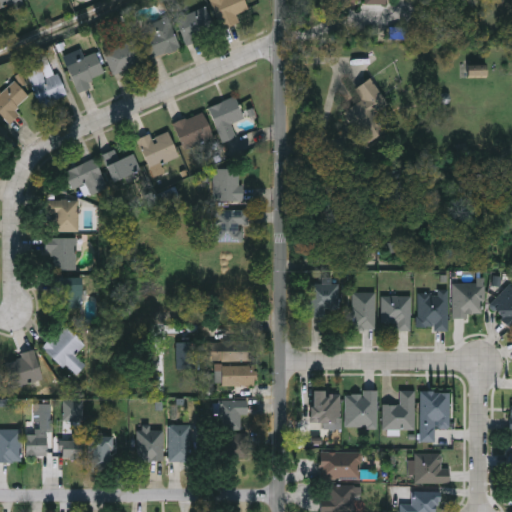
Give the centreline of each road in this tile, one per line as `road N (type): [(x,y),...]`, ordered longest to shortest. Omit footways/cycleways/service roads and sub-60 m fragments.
road 1 (residential): [(282,0),(282,511)]
road 2 (residential): [(282,39),(46,148),(30,164),(14,206),(16,295),(0,318)]
road 3 (residential): [(282,361),(483,364),(480,511)]
road 4 (residential): [(282,498),(0,496)]
